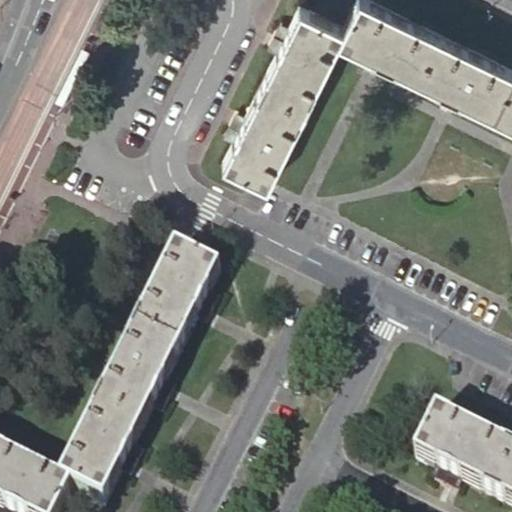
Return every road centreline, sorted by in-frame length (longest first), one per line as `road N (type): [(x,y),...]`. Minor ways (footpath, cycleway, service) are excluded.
road 1 (residential): [(393,303),(187,198),(173,181),(167,164),(178,125),(230,23),(232,0)]
road 2 (residential): [(393,303),(319,460)]
road 3 (residential): [(511,360),(393,303)]
